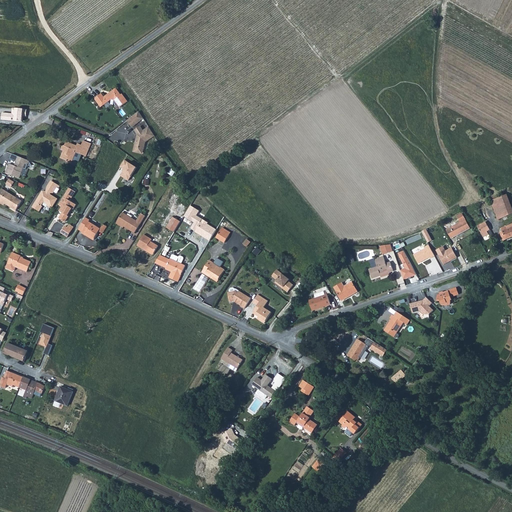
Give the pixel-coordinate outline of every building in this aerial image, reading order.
[(93,99),(100,107),(110,99),(113,100),(119,108),(126,102),(121,93),(119,94),(115,88),(103,97),(100,93),(93,99)] [(138,112),(126,121),(131,126),(142,118),(138,112)] [(136,153),(138,148),(142,149),(144,141),(153,135),(148,128),(147,127),(142,130),(139,126),(133,130),(136,134),(132,152),(136,153)] [(63,145),(62,145),(60,150),(65,153),(64,154),(63,155),(62,155),(60,159),(66,161),(65,162),(70,164),(73,158),(71,157),(73,152),(84,156),(89,144),(82,141),(80,145),(76,144),(75,145),(65,141),(63,145)] [(28,161),(18,156),(14,166),(9,164),(5,173),(19,178),(25,163),(27,164),(28,161)] [(125,160),(120,167),(124,169),(120,176),(128,181),(137,168),(125,160)] [(50,181),(48,184),(55,189),(56,189),(58,186),(50,181)] [(41,192),(32,208),(38,212),(41,206),(43,202),(47,205),(46,206),(50,209),(56,199),(49,195),(49,193),(52,193),(55,189),(48,184),(46,186),(45,192),(41,192)] [(68,188),(64,194),(69,197),(71,198),(75,192),(68,188)] [(15,211),(21,201),(2,189),(0,191),(0,203),(3,205),(4,204),(15,211)] [(98,206),(102,208),(107,195),(103,193),(98,206)] [(490,201),(498,220),(502,218),(507,216),(511,214),(511,207),(507,195),(499,198),(497,194),(489,198),(490,201)] [(72,208),(75,204),(67,199),(63,197),(58,205),(61,207),(59,211),(61,212),(58,218),(64,222),(67,216),(67,215),(71,208),(72,208)] [(190,205),(183,216),(194,223),(191,228),(195,231),(203,219),(197,215),(199,211),(190,205)] [(216,225),(224,216),(219,211),(211,220),(216,225)] [(116,221),(123,226),(133,232),(141,220),(144,216),(139,213),(137,218),(135,221),(121,213),(116,221)] [(457,217),(460,223),(456,225),(461,233),(469,229),(462,215),(457,217)] [(83,231),(82,232),(85,234),(87,232),(95,236),(100,227),(89,220),(90,219),(86,217),(79,229),(83,231)] [(173,233),(179,222),(172,218),(166,229),(173,233)] [(195,231),(195,232),(210,241),(216,230),(207,224),(208,223),(203,219),(195,231)] [(486,233),(488,236),(489,238),(493,236),(485,223),(477,227),(482,235),(486,233)] [(461,233),(456,225),(446,230),(451,239),(461,233)] [(61,232),(67,236),(71,230),(67,227),(65,226),(61,232)] [(498,233),(503,243),(511,238),(511,233),(509,226),(505,227),(507,230),(498,233)] [(219,229),(215,236),(224,242),(228,234),(219,229)] [(432,240),(426,229),(422,231),(428,242),(432,240)] [(151,240),(143,235),(136,246),(144,250),(145,249),(153,254),(158,246),(150,241),(151,240)] [(381,246),(383,254),(394,251),(392,245),(381,246)] [(436,257),(430,246),(425,249),(425,250),(415,255),(419,264),(430,259),(431,260),(436,257)] [(457,257),(452,247),(439,254),(444,264),(457,257)] [(11,265),(16,253),(12,252),(7,264),(11,265)] [(20,257),(21,255),(16,253),(11,265),(27,272),(32,261),(20,257)] [(170,255),(169,259),(179,264),(182,257),(181,256),(180,256),(178,256),(177,257),(171,255),(170,255)] [(179,264),(169,259),(168,260),(159,256),(154,263),(165,268),(171,270),(171,271),(169,277),(177,280),(183,265),(179,264)] [(369,270),(372,279),(380,276),(381,278),(390,275),(389,273),(393,272),(390,262),(386,264),(384,257),(374,260),(377,267),(369,270)] [(201,271),(209,276),(210,274),(218,278),(223,269),(208,260),(201,271)] [(288,279),(275,269),(270,276),(275,280),(274,282),(286,292),(291,284),(287,281),(288,279)] [(344,287),(342,283),(334,288),(341,300),(357,292),(351,283),(344,287)] [(0,304),(4,306),(7,299),(11,300),(13,295),(9,293),(8,294),(3,293),(5,288),(0,285),(0,304)] [(440,291),(441,293),(438,294),(437,300),(440,300),(441,304),(448,304),(448,302),(451,302),(452,298),(449,289),(447,289),(447,291),(444,292),(444,290),(440,291)] [(240,306),(239,307),(243,309),(250,298),(238,290),(237,292),(235,291),(229,292),(226,293),(228,302),(232,301),(240,306)] [(312,296),(314,299),(308,301),(311,311),(330,304),(327,295),(324,296),(322,293),(312,296)] [(267,300),(257,294),(252,302),(256,305),(251,313),(259,317),(257,319),(263,323),(270,311),(263,307),(267,300)] [(424,300),(410,304),(413,312),(420,310),(424,314),(429,314),(434,310),(430,306),(432,302),(427,298),(424,300)] [(410,320),(397,311),(393,316),(391,314),(388,318),(391,320),(389,322),(388,321),(383,329),(392,336),(402,323),(406,325),(410,320)] [(45,325),(42,332),(44,333),(39,344),(47,347),(44,354),(48,355),(52,346),(48,344),(54,328),(45,325)] [(368,337),(365,343),(358,356),(362,358),(369,347),(384,356),(387,350),(368,337)] [(365,343),(358,338),(347,353),(356,358),(358,356),(365,343)] [(25,361),(28,351),(8,343),(4,353),(25,361)] [(233,350),(229,347),(224,356),(231,361),(239,367),(244,360),(232,352),(233,350)] [(14,385),(20,388),(25,377),(11,372),(7,370),(4,378),(9,380),(7,384),(13,387),(14,385)] [(402,375),(400,371),(390,379),(394,385),(407,376),(405,373),(402,375)] [(266,375),(262,380),(257,377),(252,384),(259,389),(268,395),(271,398),(276,391),(268,386),(272,379),(266,375)] [(31,380),(25,377),(20,388),(27,390),(31,380)] [(303,379),(299,386),(302,388),(301,390),(305,392),(308,387),(312,389),(314,385),(303,379)] [(37,382),(31,380),(27,390),(23,398),(31,401),(36,391),(42,393),(45,386),(37,382)] [(55,401),(68,406),(73,391),(61,386),(55,401)] [(265,399),(268,395),(259,389),(256,392),(256,394),(264,399),(265,399)] [(312,420),(309,419),(311,416),(310,416),(312,413),(305,409),(300,416),(298,420),(304,425),(303,426),(312,432),(317,423),(312,420)] [(348,427),(355,433),(363,423),(358,420),(357,420),(356,420),(355,419),(354,418),(356,416),(348,410),(340,421),(343,424),(342,425),(346,428),(347,429),(348,427)] [(295,424),(298,420),(300,416),(295,413),(290,421),(295,424)] [(232,429),(222,433),(226,442),(235,449),(241,440),(234,436),(232,429)] [(326,462),(323,460),(318,466),(315,464),(314,466),(319,471),(326,462)]
